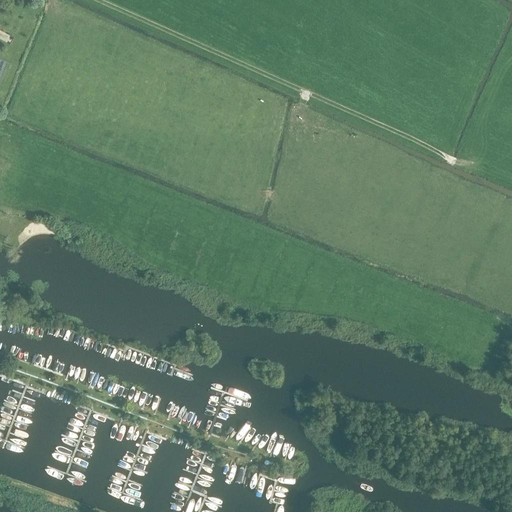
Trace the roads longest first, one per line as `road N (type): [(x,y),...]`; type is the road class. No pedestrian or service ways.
road 1 (track): [(306,92),(99,0)]
road 2 (track): [(457,163),(306,92)]
